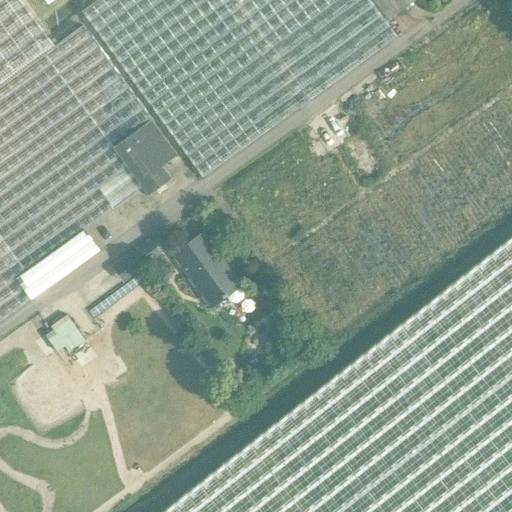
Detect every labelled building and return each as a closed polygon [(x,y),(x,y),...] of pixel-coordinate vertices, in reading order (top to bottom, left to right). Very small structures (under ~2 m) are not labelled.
[(0,0),(0,323),(101,251),(85,229),(143,188),(114,147),(151,121),(151,120),(83,27),(55,46),(48,36),(34,17),(21,0),(0,0)] [(98,0),(82,11),(203,178),(397,38),(370,0),(98,0)] [(372,0),(388,20),(415,0),(372,0)] [(143,188),(148,195),(172,179),(163,167),(177,156),(151,121),(114,147),(143,188)] [(202,234),(174,254),(212,307),(227,296),(230,301),(237,302),(242,298),(243,291),(240,287),(241,286),(202,234)] [(511,511),(511,236),(161,511),(511,511)]
